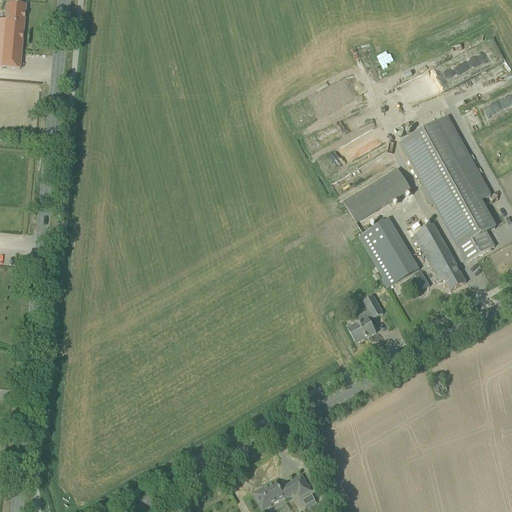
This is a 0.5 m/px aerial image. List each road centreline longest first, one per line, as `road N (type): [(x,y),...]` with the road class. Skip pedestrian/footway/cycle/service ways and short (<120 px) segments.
road 1 (tertiary): [(16,511),(64,0)]
road 2 (tertiary): [(139,511),(511,303)]
